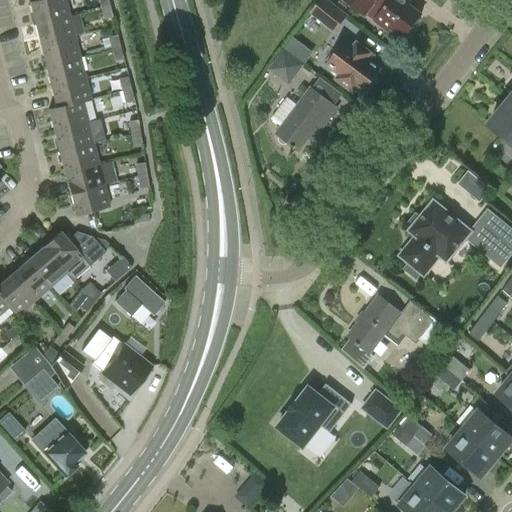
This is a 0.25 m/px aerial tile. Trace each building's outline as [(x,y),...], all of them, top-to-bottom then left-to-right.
[(33,24),(67,15),(62,0),(38,0),(27,3),(33,24)] [(97,0),(100,11),(109,9),(106,0),(97,0)] [(332,33),(344,18),(321,0),(320,0),(309,15),(332,33)] [(419,16),(407,6),(409,3),(405,0),(340,0),(362,17),(365,16),(387,33),(389,30),(401,39),(419,16)] [(112,20),(109,9),(100,11),(103,22),(112,20)] [(33,24),(38,45),(72,36),(67,15),(33,24)] [(77,57),(72,36),(38,45),(43,66),(77,57)] [(108,41),(111,53),(119,50),(116,39),(108,41)] [(373,77),(377,71),(363,61),(368,55),(354,45),(351,49),(343,43),(337,51),(334,50),(325,62),(328,63),(325,67),(338,76),(334,81),(351,94),(356,87),(362,92),(366,86),(368,88),(375,78),(373,77)] [(122,62),(119,50),(111,53),(114,64),(122,62)] [(287,86),(301,67),(282,52),(268,72),(287,86)] [(43,66),(48,87),(83,78),(77,57),(43,66)] [(48,87),(54,108),(80,101),(80,102),(88,101),(83,78),(48,87)] [(335,110),(332,108),(341,96),(318,79),(275,136),(297,152),(306,140),(310,143),(335,110)] [(118,83),(121,95),(130,92),(127,81),(118,83)] [(133,104),(130,92),(121,95),(124,106),(133,104)] [(511,144),(511,95),(488,125),(511,144)] [(86,123),(80,102),(80,101),(54,108),(46,110),(51,131),(86,123)] [(51,131),(57,152),(91,144),(86,123),(51,131)] [(128,126),(130,137),(139,136),(137,124),(128,126)] [(141,148),(139,136),(130,137),(132,149),(141,148)] [(96,165),(91,144),(57,152),(62,174),(96,165)] [(62,174),(67,195),(102,186),(96,165),(62,174)] [(135,168),(136,180),(145,179),(144,167),(135,168)] [(145,179),(136,180),(138,192),(147,191),(145,179)] [(107,208),(102,186),(67,195),(73,216),(107,208)] [(500,269),(511,254),(511,231),(486,210),(468,232),(432,203),(408,232),(415,238),(399,257),(408,264),(402,270),(415,281),(420,274),(423,276),(438,257),(445,262),(464,240),(500,269)] [(58,233),(41,248),(64,274),(66,272),(75,283),(106,256),(93,241),(77,236),(67,244),(58,233)] [(41,248),(25,262),(48,288),(64,274),(41,248)] [(25,262),(8,276),(31,302),(48,288),(25,262)] [(8,276),(0,282),(0,299),(7,308),(15,317),(31,302),(8,276)] [(152,316),(163,303),(134,277),(123,288),(125,290),(114,302),(130,316),(140,305),(152,316)] [(86,297),(85,299),(91,304),(99,294),(97,293),(89,283),(80,290),(86,297)] [(400,334),(414,345),(418,340),(431,350),(446,330),(409,302),(400,315),(377,297),(347,337),(350,339),(342,349),(364,369),(374,356),(369,352),(386,331),(397,339),(400,334)] [(496,297),(482,316),(492,324),(506,305),(496,297)] [(84,313),(91,304),(85,299),(78,308),(84,313)] [(492,324),(482,316),(468,335),(478,342),(492,324)] [(66,324),(58,333),(65,338),(72,329),(66,324)] [(57,347),(65,338),(58,333),(51,343),(57,347)] [(17,334),(0,348),(0,350),(4,356),(23,340),(17,334)] [(149,370),(121,349),(110,340),(108,343),(96,334),(79,356),(102,373),(99,377),(97,386),(107,393),(110,393),(125,405),(134,393),(132,391),(149,370)] [(82,363),(63,348),(51,363),(65,386),(82,363)] [(450,356),(442,366),(461,382),(469,372),(450,356)] [(453,391),(461,382),(442,366),(434,375),(453,391)] [(58,389),(42,369),(22,386),(39,405),(58,389)] [(511,408),(511,379),(505,373),(504,373),(510,379),(496,395),(511,408)] [(329,433),(351,405),(325,385),(317,395),(308,388),(296,403),(294,402),(288,411),(289,412),(277,428),(302,447),(319,426),(329,433)] [(386,429),(400,411),(375,391),(361,410),(386,429)] [(511,439),(478,412),(463,431),(495,458),(499,453),(506,459),(511,452),(511,439)] [(408,417),(400,427),(413,438),(421,428),(408,417)] [(53,421),(30,442),(63,479),(75,468),(73,465),(84,455),(53,421)] [(413,438),(400,427),(392,437),(405,448),(413,438)] [(479,477),(495,458),(463,431),(447,450),(479,477)] [(431,468),(415,487),(444,511),(449,511),(463,496),(431,468)] [(370,499),(379,489),(359,472),(351,482),(370,499)] [(405,511),(444,511),(415,487),(409,482),(393,501),(405,511)]
